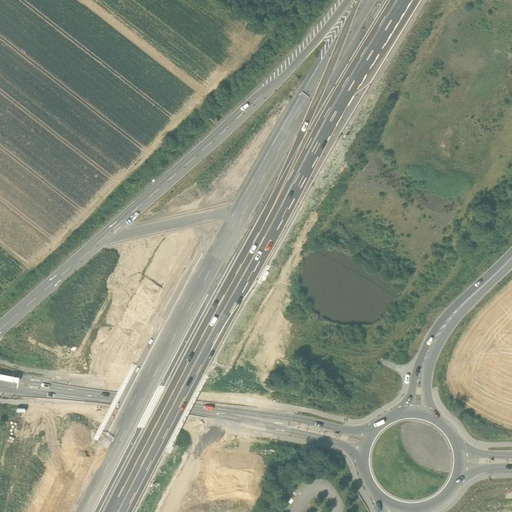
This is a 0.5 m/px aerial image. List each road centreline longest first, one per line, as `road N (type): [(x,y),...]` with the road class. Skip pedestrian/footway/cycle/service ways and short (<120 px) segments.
road 1 (motorway): [(112,511),(322,123),(400,0)]
road 2 (motorway): [(365,0),(221,247),(83,511)]
road 3 (motorway): [(348,0),(274,83),(0,330)]
road 4 (secondary): [(372,434),(0,376)]
road 5 (secondary): [(0,390),(364,450)]
road 6 (motorway): [(495,272),(434,329),(408,414)]
road 7 (motorway): [(427,417),(439,339),(495,272)]
